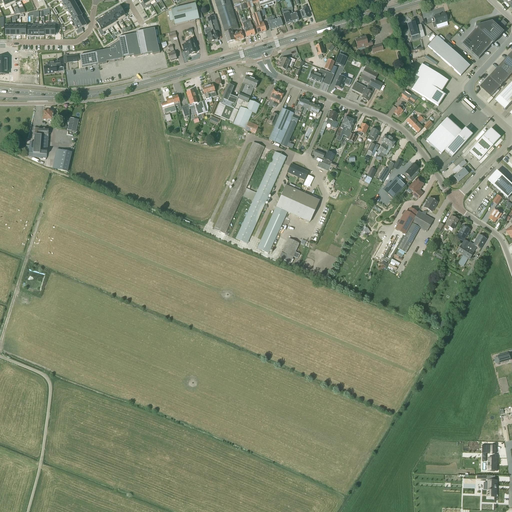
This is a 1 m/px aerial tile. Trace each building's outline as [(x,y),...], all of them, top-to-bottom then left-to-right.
[(7,0),(1,0),(5,9),(11,6),(7,0)] [(141,0),(143,3),(140,4),(143,10),(146,8),(145,7),(147,6),(150,4),(147,0),(141,0)] [(228,0),(214,0),(225,33),(224,34),(228,44),(234,42),(243,39),(241,32),(233,35),(232,31),(238,29),(228,0)] [(284,0),(287,9),(288,11),(289,12),(289,13),(292,12),(292,9),(289,0),(284,0)] [(502,0),(511,8),(511,1),(510,0),(507,0),(501,0),(502,0)] [(74,2),(65,7),(68,12),(76,7),(74,2)] [(199,20),(198,14),(195,4),(176,9),(168,13),(170,22),(173,21),(175,25),(199,20)] [(309,18),(305,6),(302,7),(303,10),(300,11),(303,20),(309,18)] [(76,7),(68,12),(70,16),(79,11),(76,7)] [(120,7),(115,10),(121,21),(126,18),(120,7)] [(111,13),(110,13),(117,24),(116,23),(121,21),(115,10),(114,11),(111,13)] [(257,14),(256,14),(262,33),(265,32),(266,32),(263,23),(262,23),(260,18),(263,17),(261,10),(256,12),(257,14)] [(79,11),(71,16),(73,20),(72,21),(82,16),(80,14),(81,14),(79,11),(79,12),(79,11)] [(286,16),(283,17),(286,25),(292,23),(290,15),(289,13),(289,12),(288,11),(287,11),(287,13),(285,13),(286,16)] [(110,14),(106,17),(112,27),(117,24),(110,13),(110,14)] [(296,13),(290,15),(292,23),(298,21),(296,13)] [(256,14),(252,15),(256,25),(255,26),(257,34),(258,34),(259,35),(261,34),(261,33),(262,33),(256,14)] [(432,23),(434,29),(437,28),(436,25),(447,22),(445,14),(440,15),(438,16),(437,16),(438,16),(433,17),(435,22),(432,23)] [(82,16),(72,21),(75,26),(83,21),(81,17),(82,16)] [(210,29),(204,31),(205,35),(207,35),(209,42),(210,42),(214,41),(214,40),(215,40),(215,42),(217,41),(217,39),(217,38),(216,34),(215,35),(214,32),(215,32),(219,30),(214,16),(212,17),(211,17),(207,18),(210,29)] [(106,17),(101,19),(108,30),(112,27),(106,17)] [(266,19),(270,31),(276,29),(273,20),(272,17),(266,19)] [(276,29),(283,27),(280,18),(277,19),(273,20),(276,29)] [(101,19),(96,22),(101,29),(98,31),(101,36),(104,35),(103,33),(108,30),(101,19)] [(250,20),(246,22),(246,24),(250,36),(255,35),(250,20)] [(83,21),(75,26),(78,31),(76,32),(77,35),(83,32),(81,29),(86,26),(83,21)] [(407,25),(411,38),(412,41),(420,38),(424,37),(421,25),(420,25),(421,25),(417,26),(417,28),(416,28),(414,22),(414,23),(407,25)] [(462,44),(461,45),(478,60),(479,60),(478,59),(483,54),(484,54),(483,54),(488,49),(489,48),(488,48),(493,43),(494,44),(494,43),(503,32),(504,33),(504,32),(494,22),(493,23),(477,28),(477,27),(476,27),(477,28),(472,33),(472,34),(467,39),(462,44)] [(49,24),(49,36),(55,36),(55,30),(58,30),(58,24),(49,24)] [(246,24),(242,25),(246,38),(247,38),(250,37),(250,36),(246,24)] [(143,31),(136,33),(136,34),(139,49),(140,49),(141,55),(152,53),(152,55),(160,54),(158,46),(154,29),(143,31)] [(170,40),(173,39),(174,41),(177,40),(177,38),(175,32),(168,34),(170,40)] [(120,38),(119,38),(119,39),(119,41),(123,58),(133,56),(134,57),(141,56),(141,55),(140,49),(139,49),(136,34),(125,37),(122,37),(120,38)] [(366,37),(355,40),(358,50),(373,46),(372,42),(368,43),(366,37)] [(429,47),(428,46),(427,46),(460,77),(461,76),(460,75),(468,66),(469,67),(436,37),(437,38),(429,47)] [(96,53),(79,56),(82,68),(98,65),(99,65),(106,64),(106,62),(123,59),(123,58),(119,41),(110,47),(110,50),(96,53)] [(186,43),(186,44),(182,46),(184,53),(187,52),(189,52),(189,55),(191,54),(191,56),(195,54),(195,53),(197,53),(195,46),(196,46),(194,42),(193,42),(193,41),(186,43)] [(315,47),(317,53),(318,56),(319,60),(322,59),(321,55),(324,54),(322,48),(324,48),(323,45),(321,46),(321,45),(315,47)] [(382,45),(378,46),(371,48),(373,54),(384,51),(382,45)] [(176,59),(174,52),(172,53),(168,55),(170,61),(176,59)] [(343,67),(347,57),(339,54),(335,64),(343,67)] [(281,58),(279,63),(288,66),(288,67),(290,67),(292,63),(294,63),(295,61),(290,58),(288,61),(281,58)] [(504,63),(503,63),(511,70),(511,61),(508,58),(509,59),(504,63)] [(64,67),(63,59),(57,60),(57,62),(47,63),(47,66),(44,66),(45,75),(52,74),(52,73),(56,73),(56,68),(58,68),(64,67)] [(334,62),(328,60),(325,69),(330,72),(334,62)] [(286,71),(288,67),(288,66),(279,63),(277,67),(286,71)] [(499,68),(509,77),(511,74),(511,70),(503,63),(504,64),(500,68),(499,68)] [(414,75),(414,76),(418,78),(441,93),(440,92),(447,81),(448,82),(421,64),(421,65),(415,76),(414,75)] [(499,68),(499,69),(495,73),(494,73),(505,82),(509,77),(499,68)] [(374,80),(377,75),(365,69),(361,76),(364,78),(365,76),(371,80),(374,81),(374,80)] [(311,72),(309,79),(321,84),(322,81),(330,84),(334,75),(326,72),(325,73),(320,71),(318,74),(311,72)] [(490,78),(495,83),(500,87),(505,82),(494,73),(495,74),(491,78),(490,78)] [(339,76),(334,87),(341,90),(344,84),(349,86),(351,81),(339,76)] [(252,79),(246,77),(243,84),(245,85),(242,93),(245,95),(252,79)] [(411,89),(411,90),(438,107),(437,106),(444,95),(445,96),(441,93),(418,78),(418,79),(412,89),(411,89)] [(486,93),(495,83),(490,78),(481,87),(486,92),(486,93)] [(255,89),(258,82),(252,79),(245,95),(250,97),(253,89),(255,89)] [(382,84),(374,80),(374,81),(371,80),(368,86),(374,89),(379,91),(382,84)] [(243,101),(239,100),(238,99),(230,96),(235,85),(229,83),(225,89),(224,91),(223,95),(219,105),(214,116),(220,119),(233,124),(238,111),(240,107),(241,107),(243,101)] [(363,99),(362,99),(363,101),(365,102),(366,101),(368,101),(374,89),(368,86),(366,90),(364,89),(365,88),(355,83),(352,89),(356,91),(356,92),(362,95),(362,94),(363,94),(361,98),(363,99)] [(500,87),(495,83),(486,93),(487,92),(491,96),(490,97),(491,98),(500,87)] [(511,83),(499,98),(495,102),(496,101),(506,109),(505,110),(505,111),(511,103),(511,83)] [(212,85),(207,87),(211,99),(214,98),(216,97),(212,85)] [(203,90),(201,91),(203,95),(204,95),(206,100),(206,101),(202,102),(204,109),(202,109),(204,112),(204,114),(207,113),(208,108),(206,103),(212,101),(211,99),(207,87),(202,88),(203,90)] [(271,108),(272,107),(272,106),(274,102),(279,91),(278,91),(278,90),(276,89),(276,90),(274,89),(269,100),(268,102),(270,103),(268,107),(271,108)] [(193,91),(186,93),(189,101),(190,105),(194,104),(197,116),(198,116),(199,120),(202,119),(201,115),(203,114),(204,114),(204,112),(202,109),(204,109),(202,102),(197,104),(196,99),(195,97),(193,91)] [(272,106),(272,107),(275,108),(277,103),(279,104),(284,93),(282,92),(281,91),(280,91),(279,91),(274,102),(272,106)] [(416,99),(412,96),(405,91),(401,97),(407,102),(409,99),(414,103),(416,99)] [(172,97),(171,98),(174,107),(177,106),(178,110),(181,110),(177,96),(175,97),(174,96),(173,97),(172,97)] [(166,99),(167,103),(161,105),(164,114),(170,113),(170,114),(176,112),(174,107),(171,98),(170,98),(169,98),(168,99),(166,99)] [(300,99),(295,111),(301,114),(301,113),(306,101),(300,99)] [(240,108),(233,125),(245,130),(252,113),(255,114),(259,105),(250,101),(246,110),(240,108)] [(315,105),(306,101),(301,113),(305,114),(307,111),(308,111),(309,109),(312,110),(315,105)] [(210,115),(212,116),(214,116),(219,105),(214,103),(210,115)] [(189,108),(188,105),(181,107),(185,118),(189,116),(189,108)] [(308,111),(309,112),(317,115),(315,119),(319,120),(322,113),(319,112),(320,107),(315,105),(312,110),(309,109),(308,111)] [(405,109),(400,105),(393,113),(398,116),(399,114),(400,115),(403,111),(405,109)] [(282,110),(269,141),(280,145),(286,148),(294,129),(296,124),(298,121),(299,119),(301,114),(295,111),(293,115),(282,110)] [(43,120),(53,121),(53,112),(43,111),(43,120)] [(334,121),(337,115),(334,113),(334,112),(332,112),(331,112),(330,112),(329,116),(327,116),(324,123),(326,123),(331,125),(330,127),(336,129),(338,123),(334,121)] [(278,116),(272,114),(268,124),(274,127),(278,116)] [(347,124),(349,119),(348,118),(347,118),(345,117),(342,125),(344,126),(339,137),(342,138),(343,135),(344,132),(347,124)] [(406,122),(409,124),(412,128),(417,123),(411,118),(406,122)] [(70,119),(68,130),(76,132),(78,121),(70,119)] [(350,120),(349,119),(347,124),(344,132),(343,135),(346,137),(345,139),(348,140),(351,134),(349,134),(354,122),(352,121),(352,120),(351,119),(350,120)] [(452,158),(472,135),(464,128),(461,132),(446,119),(426,141),(439,153),(438,153),(441,155),(444,151),(452,158)] [(245,130),(255,135),(259,127),(249,122),(245,130)] [(417,123),(412,128),(418,133),(422,129),(420,126),(422,124),(421,123),(420,124),(418,122),(417,123)] [(432,125),(429,122),(423,127),(426,130),(432,125)] [(364,135),(368,128),(367,127),(364,126),(362,125),(360,128),(359,128),(358,132),(357,135),(361,136),(362,134),(364,135)] [(48,138),(48,129),(35,128),(34,143),(30,143),(29,146),(26,146),(25,157),(46,159),(48,138)] [(373,142),(378,132),(375,131),(375,130),(374,129),(373,130),(372,129),(368,137),(367,139),(373,142)] [(490,129),(468,153),(469,153),(478,161),(478,162),(500,138),(499,139),(489,130),(490,129)] [(357,137),(351,134),(348,140),(348,141),(354,143),(357,137)] [(386,135),(386,136),(385,135),(380,142),(384,144),(384,145),(383,144),(378,151),(377,153),(379,154),(381,152),(381,153),(390,138),(388,137),(388,136),(386,135)] [(392,140),(390,138),(381,153),(383,154),(388,147),(391,148),(392,148),(393,148),(394,147),(394,146),(393,145),(395,142),(394,141),(393,140),(392,140)] [(264,148),(253,143),(213,229),(225,235),(242,197),(253,201),(256,193),(246,189),(264,148)] [(315,150),(313,156),(322,159),(324,154),(315,150)] [(61,151),(57,170),(68,172),(72,153),(61,151)] [(275,152),(256,193),(253,201),(235,239),(247,244),(286,157),(275,152)] [(322,164),(326,165),(330,167),(332,163),(331,162),(334,155),(327,152),(324,159),(322,163),(322,164)] [(464,161),(452,171),(453,171),(455,173),(455,174),(456,173),(457,174),(453,178),(454,177),(458,183),(468,175),(468,174),(467,175),(463,169),(462,168),(466,164),(463,162),(464,161)] [(308,172),(291,164),(287,173),(304,181),(308,172)] [(407,171),(406,173),(409,176),(407,177),(411,181),(418,174),(416,172),(418,169),(418,168),(416,167),(413,165),(411,168),(410,167),(407,171)] [(371,168),(367,176),(371,179),(375,171),(371,168)] [(488,181),(508,199),(511,194),(511,184),(497,171),(498,172),(489,182),(488,181)] [(406,186),(396,177),(383,191),(393,200),(406,186)] [(412,195),(417,200),(422,194),(418,190),(423,185),(416,179),(408,189),(413,193),(412,195)] [(286,185),(276,208),(287,213),(309,223),(320,201),(294,189),(295,186),(290,184),(288,187),(286,185)] [(492,202),(497,206),(502,198),(497,195),(492,202)] [(424,208),(432,213),(437,203),(429,198),(424,208)] [(276,208),(257,249),(268,254),(287,213),(276,208)] [(405,212),(395,230),(404,235),(417,213),(410,209),(407,213),(405,212)] [(499,219),(502,214),(494,209),(491,214),(492,215),(489,219),(495,223),(498,219),(499,219)] [(426,232),(433,220),(418,212),(411,224),(426,232)] [(453,231),(458,221),(451,217),(449,220),(445,226),(445,227),(440,224),(436,230),(442,233),(444,229),(447,231),(449,228),(453,231)] [(456,238),(463,242),(461,246),(456,252),(462,256),(467,249),(470,244),(469,243),(464,241),(471,230),(463,226),(458,235),(456,234),(454,237),(456,238)] [(397,249),(398,250),(405,254),(415,236),(407,232),(397,249)] [(486,240),(479,235),(473,245),(470,243),(469,243),(470,244),(467,249),(473,253),(476,248),(480,250),(486,240)] [(278,259),(280,259),(290,264),(292,260),(294,261),(296,257),(294,256),(299,244),(288,239),(278,259)] [(462,256),(466,258),(469,260),(473,253),(467,249),(462,256)] [(439,327),(445,330),(448,325),(442,321),(439,327)] [(500,363),(511,360),(509,353),(498,356),(498,357),(494,358),(496,364),(500,363)] [(486,446),(486,454),(496,454),(496,446),(486,446)] [(497,471),(497,458),(488,458),(488,471),(497,471)] [(496,482),(495,482),(494,482),(494,480),(490,480),(490,476),(483,476),(482,480),(489,480),(488,483),(488,490),(488,491),(488,496),(496,496),(496,489),(497,489),(497,488),(496,488),(496,487),(497,487),(497,486),(496,486),(496,482)]
